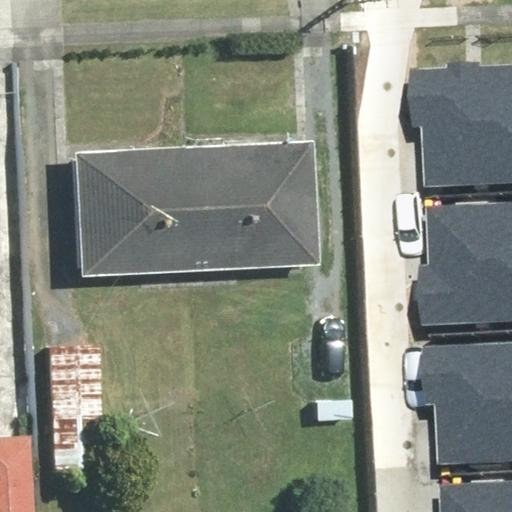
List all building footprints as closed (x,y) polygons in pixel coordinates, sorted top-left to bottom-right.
[(511,87),(456,91),(462,203),(511,200),(511,87)] [(305,144),(71,156),(77,277),(311,265),(305,144)] [(511,223),(469,226),(475,338),(511,336),(511,223)] [(354,332),(300,334),(303,412),(356,411),(354,332)] [(99,345),(48,346),(49,471),(100,470),(99,345)] [(511,368),(472,371),(478,484),(511,481),(511,368)] [(20,511),(19,442),(0,442),(0,511),(20,511)]
